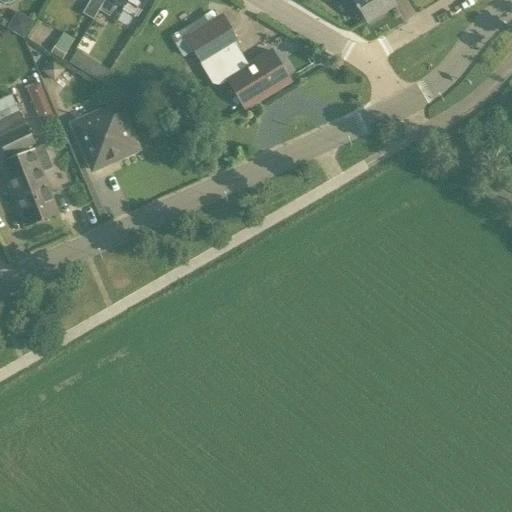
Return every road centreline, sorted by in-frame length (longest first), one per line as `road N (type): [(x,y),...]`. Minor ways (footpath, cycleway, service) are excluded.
road 1 (tertiary): [(0,287),(396,105)]
road 2 (tertiary): [(396,105),(442,81),(511,5)]
